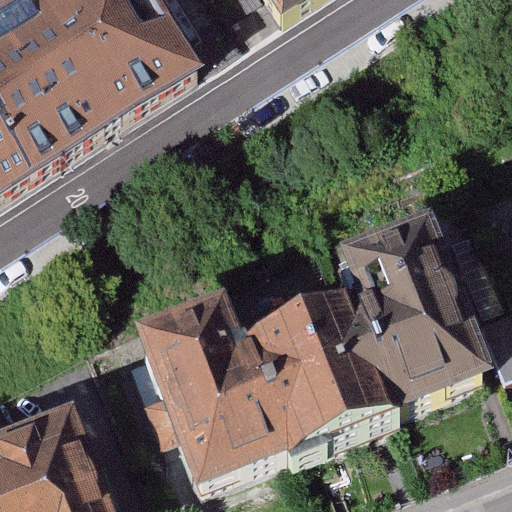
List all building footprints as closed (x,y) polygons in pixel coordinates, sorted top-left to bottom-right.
[(132,0),(82,0),(0,49),(0,218),(194,102),(132,0)] [(232,0),(262,53),(359,0),(232,0)] [(224,323),(133,358),(192,509),(493,392),(431,233),(332,271),(351,319),(240,362),(224,323)] [(511,388),(511,323),(490,331),(511,388)] [(80,511),(63,459),(0,479),(0,511),(80,511)]
